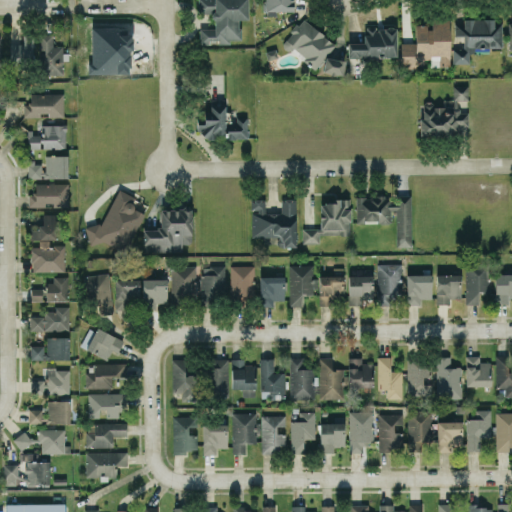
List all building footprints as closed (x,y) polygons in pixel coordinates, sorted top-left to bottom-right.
[(247,0),(197,0),(198,13),(212,13),(212,28),(199,28),(199,43),(230,43),(230,40),(240,40),(240,19),(248,19),(247,0)] [(264,0),(264,11),(293,11),(292,0),(264,0)] [(335,44),(303,18),(282,42),(315,69),(335,44)] [(401,65),(424,65),(424,60),(438,60),(438,66),(449,66),(449,18),(430,18),(430,24),(415,24),(415,42),(401,42),(401,65)] [(502,48),(502,23),(494,23),(494,19),(462,19),(462,23),(455,23),(455,36),(464,36),(464,48),(452,48),(452,63),(470,63),(470,48),(502,48)] [(347,43),(348,57),(397,56),(396,27),(364,27),(365,42),(347,43)] [(53,33),(39,34),(40,75),(63,74),(62,45),(53,46),(53,33)] [(10,44),(10,63),(32,63),(33,36),(23,35),(23,44),(10,44)] [(343,75),(345,59),(324,57),(323,72),(343,75)] [(468,85),(452,85),(453,107),(432,107),(432,102),(423,102),(423,117),(419,117),(419,135),(467,134),(466,112),(458,112),(458,100),(468,100),(468,85)] [(64,93),(31,93),(31,103),(24,103),(24,117),(64,116),(64,93)] [(225,99),(210,99),(210,111),(203,111),(203,124),(196,124),(196,137),(217,136),(217,133),(225,133),(225,99)] [(247,138),(247,117),(236,117),(236,122),(226,122),(227,139),(247,138)] [(28,149),(66,147),(65,124),(41,125),(41,133),(28,133),(28,149)] [(28,178),(67,177),(67,155),(44,155),(44,161),(28,162),(28,178)] [(68,183),(35,183),(35,193),(28,193),(28,206),(69,206),(68,183)] [(93,225),(88,235),(127,252),(144,213),(131,207),(136,197),(118,189),(100,228),(93,225)] [(411,243),(410,196),(355,197),(356,222),(390,222),(390,209),(396,209),(396,244),(411,243)] [(296,247),(296,199),(281,199),(281,213),(265,213),(265,199),(251,199),(251,237),(278,237),(278,247),(296,247)] [(349,199),(320,199),(320,228),(302,228),(302,243),(320,243),(320,236),(349,236),(349,199)] [(143,252),(182,251),(182,244),(193,243),(192,208),(159,208),(160,228),(143,229),(143,252)] [(59,214),(43,214),(43,227),(29,226),(29,238),(58,239),(59,214)] [(65,271),(64,245),(49,245),(49,240),(39,240),(39,246),(31,246),(31,271),(65,271)] [(465,262),(466,304),(478,303),(478,292),(489,292),(488,262),(465,262)] [(378,263),(376,304),(398,305),(399,264),(378,263)] [(313,264),(288,265),(289,306),(301,305),(301,292),(313,292),(313,264)] [(172,265),(171,300),(194,300),(195,266),(172,265)] [(225,265),(210,265),(210,275),(201,274),(200,302),(224,303),(225,265)] [(253,265),(230,265),(231,300),(254,299),(253,265)] [(84,276),(87,298),(111,295),(108,272),(84,276)] [(495,303),(508,303),(508,297),(511,296),(511,273),(494,273),(495,303)] [(431,274),(406,274),(406,304),(420,304),(420,298),(431,298),(431,274)] [(460,274),(435,274),(436,303),(450,303),(450,298),(461,298),(460,274)] [(333,305),(333,299),(343,298),(342,275),(318,276),(319,305),(333,305)] [(348,275),(348,304),(361,304),(361,298),(372,298),(372,275),(348,275)] [(284,276),(259,276),(259,305),(273,305),(273,300),(284,300),(284,276)] [(67,278),(46,278),(47,300),(67,300),(67,278)] [(156,302),(166,302),(167,279),(143,278),(142,308),(155,308),(156,302)] [(114,279),(115,309),(138,309),(138,279),(114,279)] [(42,301),(42,288),(30,288),(30,300),(42,301)] [(68,306),(54,306),(54,311),(44,311),(44,316),(30,316),(30,330),(69,330),(68,306)] [(123,340),(97,327),(86,349),(107,359),(111,350),(117,353),(123,340)] [(87,348),(93,330),(88,328),(81,346),(87,348)] [(47,353),(44,353),(44,345),(30,345),(30,359),(68,359),(69,336),(47,336),(47,353)] [(511,370),(508,371),(508,355),(496,355),(495,388),(505,388),(505,396),(511,395),(511,370)] [(377,392),(402,392),(402,371),(390,370),(391,356),(377,356),(377,392)] [(461,397),(460,366),(450,367),(450,356),(436,356),(437,398),(461,397)] [(490,385),(490,361),(479,362),(479,356),(465,356),(466,385),(490,385)] [(290,398),(314,398),(313,368),(303,368),(302,357),(289,357),(290,398)] [(344,398),(343,368),(332,368),(332,357),(318,357),(319,398),(344,398)] [(362,357),(349,357),(348,386),(373,387),(373,363),(362,362),(362,357)] [(205,378),(212,378),(212,396),(228,396),(228,358),(205,359),(205,378)] [(256,388),(255,364),(244,364),(244,358),(231,359),(232,389),(256,388)] [(273,358),(260,358),(261,398),(285,398),(284,372),(274,372),(273,358)] [(172,359),(171,388),(184,388),(183,398),(197,398),(197,374),(184,374),(185,359),(172,359)] [(431,383),(423,384),(423,376),(429,376),(429,359),(407,360),(408,394),(431,394),(431,383)] [(93,363),(94,371),(85,372),(85,388),(112,387),(111,376),(126,375),(126,362),(93,363)] [(69,368),(47,368),(46,394),(69,394),(69,368)] [(44,394),(44,380),(31,380),(31,393),(44,394)] [(88,418),(124,417),(124,392),(88,393),(88,418)] [(70,422),(70,400),(48,400),(47,422),(70,422)] [(41,423),(42,409),(29,409),(29,422),(41,423)] [(466,418),(466,450),(480,450),(480,437),(490,437),(490,409),(475,409),(475,418),(466,418)] [(373,442),(372,410),(349,411),(350,452),(363,451),(362,442),(373,442)] [(430,410),(408,410),(408,450),(430,450),(430,410)] [(290,420),(291,453),(303,452),(303,438),(314,438),(314,411),(298,411),(299,420),(290,420)] [(232,454),(246,453),(246,442),(256,442),(255,412),(232,412),(232,454)] [(403,412),(378,413),(378,451),(402,450),(401,432),(393,432),(393,424),(403,423),(403,412)] [(495,451),(511,451),(511,412),(496,412),(495,451)] [(173,452),(196,452),(195,415),(172,415),(173,452)] [(261,415),(261,453),(285,453),(285,433),(277,433),(277,426),(285,425),(285,415),(261,415)] [(461,421),(437,421),(437,450),(461,450),(461,421)] [(113,447),(113,436),(127,435),(127,422),(86,422),(86,447),(113,447)] [(335,452),(335,446),(345,446),(344,422),(320,422),(320,452),(335,452)] [(227,447),(227,424),(202,424),(203,454),(216,454),(216,447),(227,447)] [(64,428),(37,429),(37,443),(41,443),(41,453),(65,452),(64,428)] [(21,450),(32,442),(24,431),(13,439),(21,450)] [(127,451),(85,452),(86,476),(117,475),(116,465),(127,465),(127,451)] [(26,483),(50,484),(50,461),(26,460),(26,483)] [(5,464),(5,484),(17,484),(17,464),(5,464)] [(6,504),(5,511),(64,511),(65,503),(6,504)] [(421,511),(421,503),(408,504),(408,511),(421,511)] [(451,511),(452,503),(437,504),(437,511),(451,511)] [(508,503),(496,503),(496,511),(511,511),(511,508),(508,509),(508,503)]
